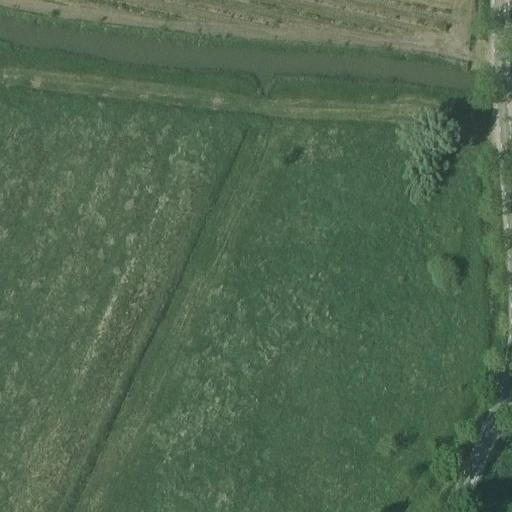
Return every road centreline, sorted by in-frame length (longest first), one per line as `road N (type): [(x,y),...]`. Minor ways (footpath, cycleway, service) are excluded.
road 1 (track): [(21,0),(186,29),(501,54)]
road 2 (unclassified): [(511,225),(498,0)]
road 3 (unclassified): [(448,511),(511,366)]
